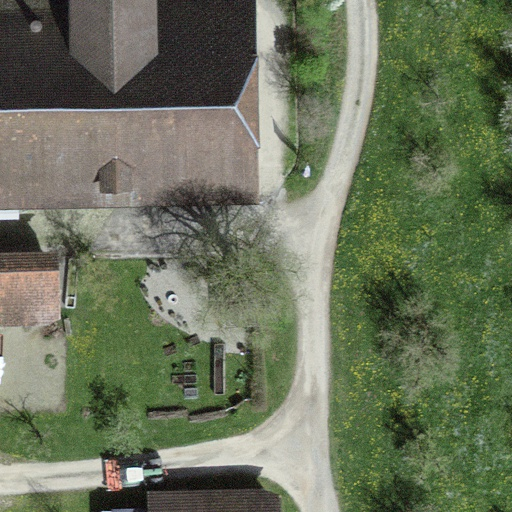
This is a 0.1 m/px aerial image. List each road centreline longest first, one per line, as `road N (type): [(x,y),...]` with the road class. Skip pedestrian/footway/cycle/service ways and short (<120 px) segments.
road 1 (track): [(320,511),(308,446),(317,255),(355,108),(359,0)]
road 2 (track): [(325,219),(0,224)]
road 3 (track): [(308,446),(0,480)]
